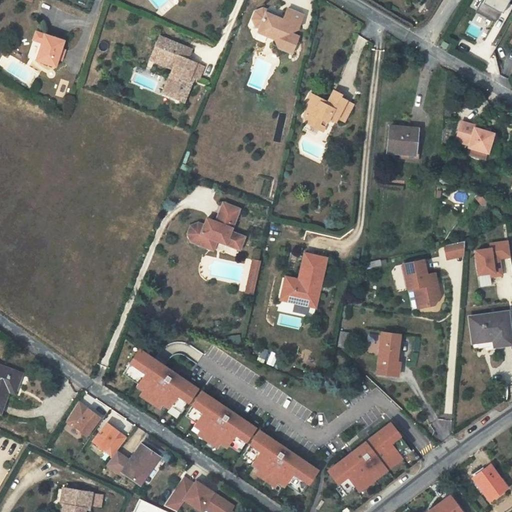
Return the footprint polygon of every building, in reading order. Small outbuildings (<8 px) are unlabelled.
[(484,0),(478,12),(495,22),(507,0),(484,0)] [(277,13),(263,7),(255,11),(252,19),(255,27),(259,28),(266,30),(268,34),(267,37),(274,39),(277,48),(291,53),(298,36),(290,33),(297,30),(304,14),(287,7),(284,15),(283,18),(275,16),(277,13)] [(257,33),(267,37),(268,34),(266,30),(259,28),(257,33)] [(35,32),(33,40),(41,43),(44,34),(35,32)] [(41,43),(36,60),(56,66),(58,58),(61,49),(63,40),(44,34),(41,43)] [(191,48),(158,34),(154,44),(161,47),(156,56),(180,67),(176,75),(173,73),(164,92),(181,100),(192,75),(189,74),(193,64),(186,61),(187,57),(191,48)] [(449,43),(444,40),(441,46),(446,49),(449,43)] [(154,44),(148,56),(172,67),(161,91),(164,92),(173,73),(176,75),(180,67),(156,56),(161,47),(154,44)] [(187,57),(186,61),(193,64),(189,74),(192,75),(197,77),(203,64),(187,57)] [(345,121),(354,105),(340,97),(342,94),(334,90),(328,102),(325,100),(323,103),(320,101),(321,99),(311,94),(307,102),(311,104),(304,117),(307,124),(319,129),(323,121),(328,123),(330,119),(336,123),(338,118),(345,121)] [(323,132),(328,123),(323,121),(319,129),(323,132)] [(468,145),(467,147),(465,154),(487,160),(489,153),(495,134),(473,127),(474,125),(462,121),(456,141),(468,145)] [(416,129),(389,126),(387,153),(401,154),(414,155),(415,140),(416,129)] [(488,201),(481,194),(478,196),(484,204),(488,201)] [(215,221),(213,220),(210,226),(204,224),(199,222),(191,225),(187,234),(191,241),(205,247),(209,237),(217,241),(239,250),(245,236),(231,231),(240,209),(222,202),(215,221)] [(207,217),(204,224),(210,226),(213,220),(207,217)] [(213,250),(217,241),(209,237),(205,247),(213,250)] [(477,250),(476,252),(479,275),(495,273),(495,276),(503,275),(501,263),(499,264),(498,259),(511,257),(509,241),(491,244),(491,248),(477,250)] [(465,242),(454,244),(457,257),(464,255),(465,242)] [(454,244),(443,246),(446,260),(457,257),(454,244)] [(316,285),(320,286),(326,259),(304,254),(298,280),(296,280),(291,303),(311,307),(316,285)] [(259,273),(261,263),(254,261),(252,270),(251,271),(259,273)] [(424,261),(404,265),(410,291),(416,290),(418,301),(423,300),(425,309),(436,306),(441,299),(438,284),(433,285),(431,275),(427,276),(424,261)] [(257,282),(259,273),(251,271),(249,280),(257,282)] [(296,280),(285,277),(280,300),(291,303),(296,280)] [(257,282),(249,280),(247,292),(254,294),(257,282)] [(315,308),(320,286),(316,285),(311,307),(315,308)] [(511,344),(507,312),(470,317),(473,341),(493,338),(494,346),(511,344)] [(351,333),(341,331),(339,347),(348,348),(351,333)] [(400,335),(382,332),(377,373),(394,375),(394,372),(399,373),(400,363),(397,362),(400,335)] [(241,336),(229,337),(230,346),(242,345),(241,336)] [(139,349),(127,368),(141,378),(138,384),(136,386),(143,390),(162,403),(169,408),(171,406),(175,400),(185,407),(198,388),(139,349)] [(0,412),(8,391),(11,385),(16,387),(22,374),(0,365),(0,412)] [(141,378),(127,368),(123,374),(138,384),(141,378)] [(162,403),(143,390),(140,395),(160,408),(162,403)] [(202,391),(189,410),(199,417),(196,422),(194,425),(201,429),(220,442),(227,447),(229,444),(232,439),(243,446),(255,427),(202,391)] [(185,407),(175,400),(171,406),(181,413),(185,407)] [(78,401),(64,420),(85,436),(99,418),(78,401)] [(199,417),(189,410),(185,415),(196,422),(199,417)] [(388,421),(326,468),(337,484),(343,492),(344,493),(353,486),(406,446),(388,421)] [(106,423),(92,441),(112,457),(116,452),(127,438),(106,423)] [(220,442),(201,429),(198,434),(217,447),(220,442)] [(260,430),(247,449),(257,456),(254,461),(252,464),(259,468),(278,481),(285,486),(287,483),(290,478),(305,488),(318,469),(260,430)] [(243,446),(232,439),(229,444),(239,451),(243,446)] [(137,483),(132,491),(140,495),(145,488),(140,484),(158,456),(141,444),(129,461),(122,472),(137,483)] [(406,446),(353,486),(356,490),(409,450),(406,446)] [(257,456),(247,449),(243,454),(254,461),(257,456)] [(108,462),(111,464),(119,453),(116,452),(112,457),(108,462)] [(111,464),(122,472),(129,461),(119,453),(111,464)] [(489,501),(506,488),(490,465),(473,477),(489,501)] [(278,481),(259,468),(256,472),(275,485),(278,481)] [(183,477),(163,506),(176,511),(184,499),(200,511),(202,507),(209,511),(229,511),(230,511),(233,507),(196,481),(194,484),(183,477)] [(305,488),(290,478),(287,483),(302,493),(305,488)] [(343,492),(337,484),(333,486),(340,495),(343,492)] [(93,494),(64,489),(61,506),(65,506),(64,511),(85,511),(86,510),(90,511),(91,506),(93,495),(93,494)] [(102,497),(93,495),(91,506),(100,507),(102,497)] [(461,511),(450,496),(437,506),(438,508),(433,511),(461,511)] [(168,511),(140,499),(134,511),(168,511)]
